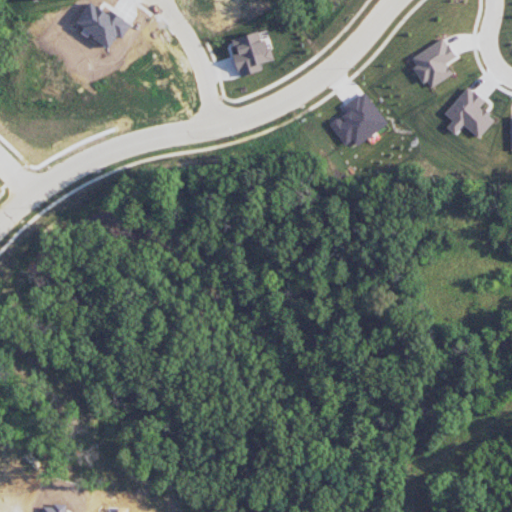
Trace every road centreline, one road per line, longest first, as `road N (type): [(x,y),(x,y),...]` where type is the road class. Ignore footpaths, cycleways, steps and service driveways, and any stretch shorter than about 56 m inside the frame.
road 1 (residential): [(391,0),(310,83),(277,105),(205,127)]
road 2 (residential): [(205,127),(87,160),(0,221)]
road 3 (residential): [(215,123),(187,34),(161,0)]
